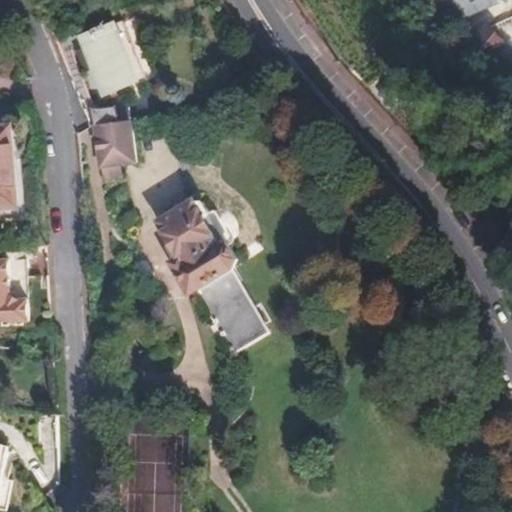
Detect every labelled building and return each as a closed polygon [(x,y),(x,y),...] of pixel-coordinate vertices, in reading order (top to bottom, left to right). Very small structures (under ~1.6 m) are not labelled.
[(425,0),(440,22),(442,24),(499,0),(498,0),(425,0)] [(510,50),(497,39),(481,25),(461,49),(472,63),(507,93),(510,53),(510,50)] [(114,30),(78,44),(102,101),(138,86),(114,30)] [(245,101),(271,81),(259,66),(234,87),(245,101)] [(131,122),(129,109),(101,113),(103,126),(131,122)] [(138,163),(131,122),(103,126),(93,127),(100,182),(121,180),(119,165),(138,163)] [(0,204),(10,205),(13,125),(0,124),(0,204)] [(230,277),(234,273),(204,217),(168,237),(181,262),(170,268),(188,300),(194,297),(229,362),(266,342),(230,277)] [(0,318),(35,317),(32,255),(0,256),(0,318)] [(53,448),(53,415),(34,415),(35,448),(53,448)]
